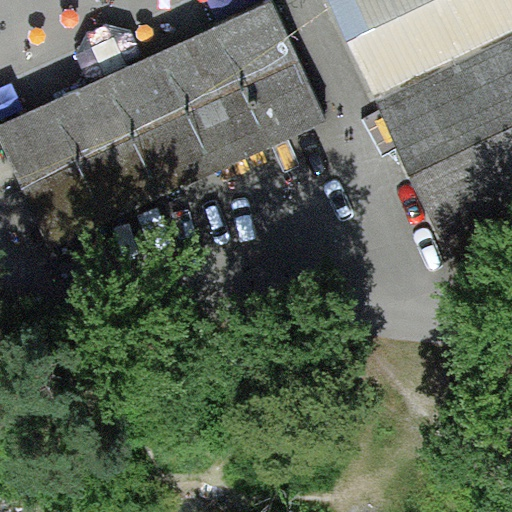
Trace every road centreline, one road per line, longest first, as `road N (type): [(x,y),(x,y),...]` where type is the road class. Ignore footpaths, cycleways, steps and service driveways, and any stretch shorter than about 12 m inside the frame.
road 1 (track): [(511,331),(127,295),(0,262)]
road 2 (track): [(511,473),(433,428),(325,313)]
